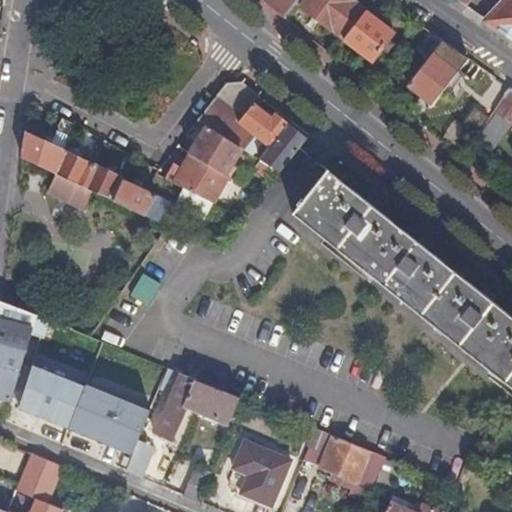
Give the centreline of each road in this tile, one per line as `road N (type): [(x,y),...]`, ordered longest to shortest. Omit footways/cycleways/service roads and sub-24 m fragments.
road 1 (tertiary): [(240,33),(511,251)]
road 2 (residential): [(240,33),(150,143),(17,72)]
road 3 (residential): [(201,511),(0,426)]
